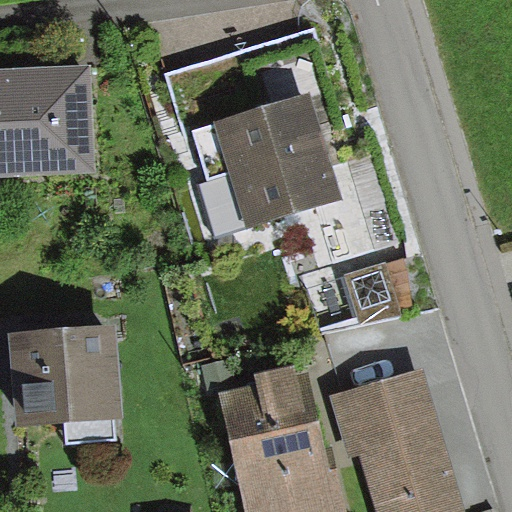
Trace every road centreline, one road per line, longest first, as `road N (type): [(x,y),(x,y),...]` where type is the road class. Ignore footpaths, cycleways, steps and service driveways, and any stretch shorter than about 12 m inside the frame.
road 1 (residential): [(379,0),(511,446)]
road 2 (residential): [(171,0),(0,22)]
